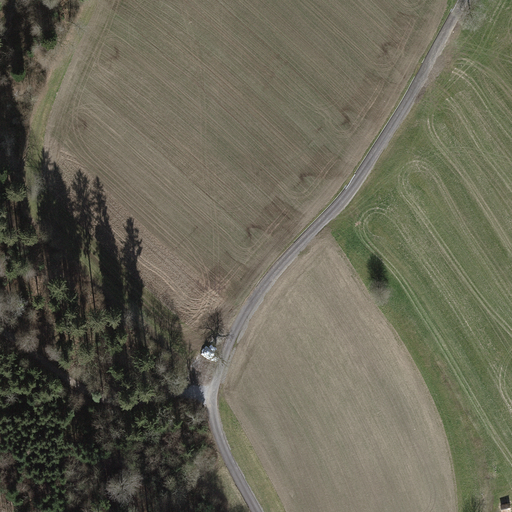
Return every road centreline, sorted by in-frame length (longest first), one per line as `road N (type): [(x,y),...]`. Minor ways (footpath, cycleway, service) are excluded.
road 1 (track): [(464,0),(361,176),(239,322),(210,395)]
road 2 (track): [(0,332),(110,399),(210,395)]
road 3 (track): [(210,395),(214,434),(257,511)]
